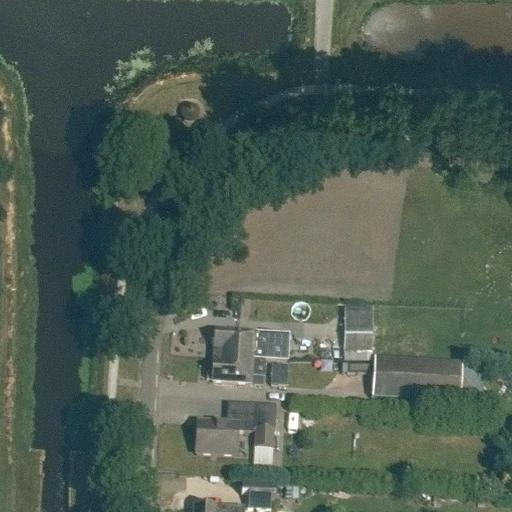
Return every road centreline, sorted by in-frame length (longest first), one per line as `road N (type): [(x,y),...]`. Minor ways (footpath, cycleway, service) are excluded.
road 1 (tertiary): [(319,132),(267,154),(202,205),(176,240),(149,345),(142,511)]
road 2 (tertiary): [(511,131),(319,132)]
road 3 (unclassified): [(319,132),(323,0)]
